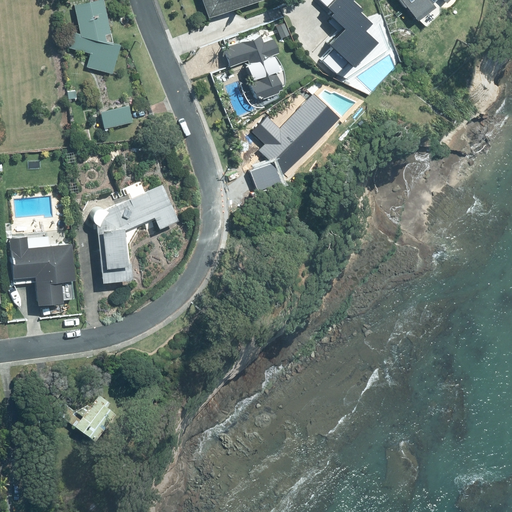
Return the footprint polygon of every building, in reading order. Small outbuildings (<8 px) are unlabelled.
[(103,32),(109,31),(102,0),(82,0),(73,2),(79,31),(69,29),(65,45),(89,51),(85,65),(111,71),(119,42),(105,38),(103,32)] [(200,0),(207,18),(260,0),(200,0)] [(304,9),(310,0),(295,0),(294,2),(304,9)] [(334,69),(357,44),(349,38),(374,10),(370,0),(343,0),(345,3),(308,45),(334,69)] [(444,0),(398,0),(415,21),(433,7),(439,0),(440,0),(443,2),(444,0)] [(288,30),(285,23),(278,25),(281,33),(288,30)] [(250,79),(247,80),(252,96),(259,97),(260,99),(276,93),(275,91),(279,90),(272,72),(275,71),(270,57),(266,59),(265,57),(275,53),(270,39),(261,43),(258,35),(221,49),(228,67),(246,60),(248,64),(244,65),(250,79)] [(75,89),(66,90),(67,98),(76,97),(75,89)] [(283,174),(337,118),(312,93),(278,128),(266,116),(250,132),(263,144),(257,149),(283,174)] [(103,126),(131,119),(127,103),(99,109),(103,126)] [(176,217),(161,181),(102,206),(101,205),(99,205),(97,205),(95,205),(94,206),(93,207),(91,208),(91,210),(90,211),(90,213),(90,214),(91,216),(91,217),(92,219),(94,219),(94,226),(99,226),(103,261),(98,262),(100,279),(130,275),(129,258),(124,259),(121,226),(152,213),(157,225),(176,217)] [(35,301),(60,298),(58,277),(73,276),(69,240),(25,244),(24,232),(6,234),(7,245),(10,274),(12,274),(12,281),(33,279),(35,301)] [(86,405),(74,411),(63,403),(56,413),(93,442),(114,415),(103,407),(107,402),(97,395),(88,407),(86,405)]
